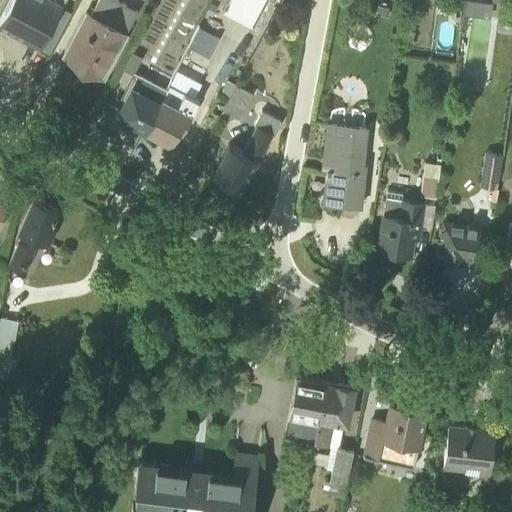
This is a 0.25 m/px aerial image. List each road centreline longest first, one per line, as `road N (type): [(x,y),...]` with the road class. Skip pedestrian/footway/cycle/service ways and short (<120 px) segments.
road 1 (residential): [(0,120),(273,277)]
road 2 (residential): [(321,0),(273,277)]
road 3 (residential): [(273,277),(436,354),(511,365)]
